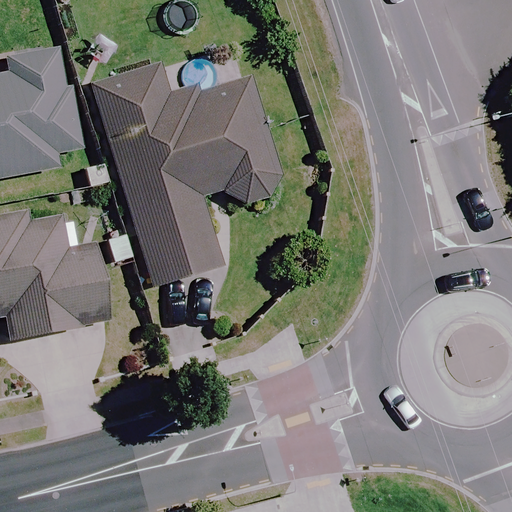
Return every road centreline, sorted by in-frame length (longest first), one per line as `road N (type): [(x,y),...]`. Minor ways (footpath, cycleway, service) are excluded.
road 1 (tertiary): [(0,501),(407,391)]
road 2 (secondary): [(483,289),(379,0)]
road 3 (secondary): [(407,391),(404,341),(416,319),(434,301),(483,289)]
road 4 (secondary): [(511,428),(489,436),(440,428),(407,391)]
